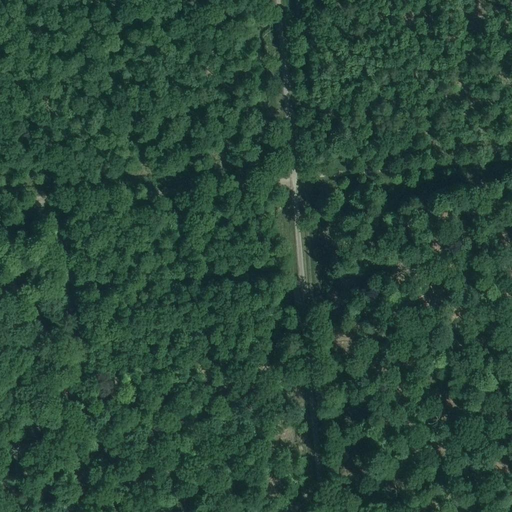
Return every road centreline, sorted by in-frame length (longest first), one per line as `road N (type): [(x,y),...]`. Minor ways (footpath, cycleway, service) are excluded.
road 1 (track): [(511,158),(0,205)]
road 2 (unclassified): [(320,511),(275,0)]
